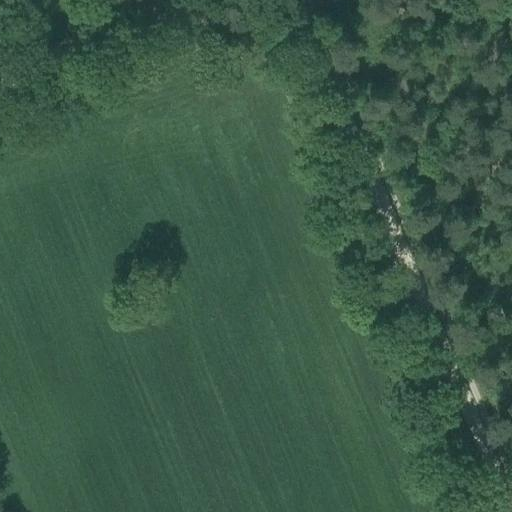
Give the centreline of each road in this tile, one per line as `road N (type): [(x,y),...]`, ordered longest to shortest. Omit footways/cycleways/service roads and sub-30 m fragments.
road 1 (track): [(510,511),(294,2)]
road 2 (track): [(0,79),(177,25),(294,2)]
